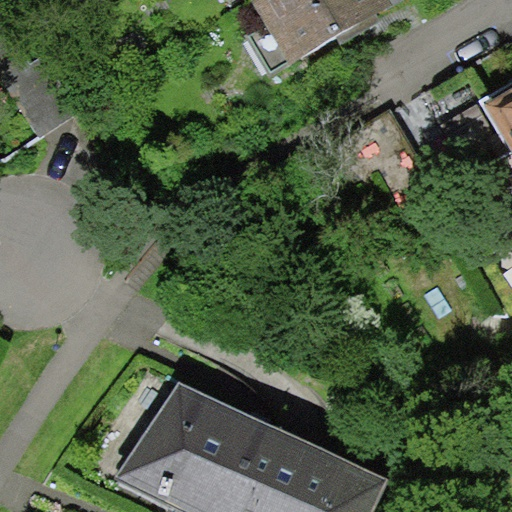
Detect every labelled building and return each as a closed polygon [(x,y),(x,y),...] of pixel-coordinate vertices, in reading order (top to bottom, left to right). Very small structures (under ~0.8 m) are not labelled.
[(258,0),(294,62),(338,36),(341,41),(376,21),(373,16),(398,0),(258,0)] [(42,59),(29,67),(0,22),(0,78),(40,138),(77,113),(42,59)] [(511,83),(480,102),(510,153),(483,169),(509,212),(497,219),(496,224),(508,244),(511,244),(511,83)] [(356,187),(377,175),(402,219),(438,197),(388,111),(332,145),(356,187)] [(372,511),(386,483),(179,385),(151,427),(117,478),(184,511),(372,511)]
